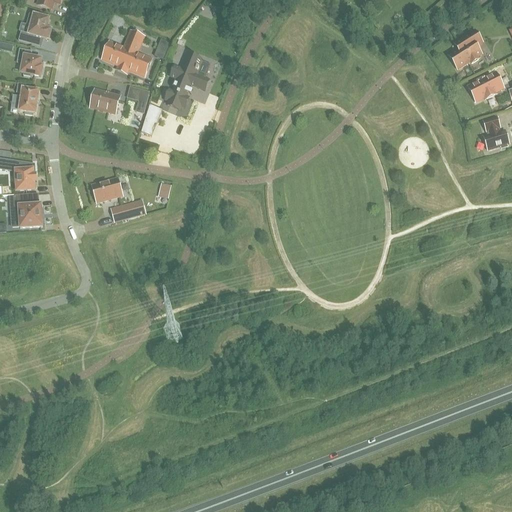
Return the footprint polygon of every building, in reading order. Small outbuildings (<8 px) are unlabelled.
[(39,0),(37,6),(52,11),(53,6),(52,6),(53,3),(60,5),(61,0),(39,0)] [(47,30),(48,26),(49,20),(30,14),(27,26),(31,27),(29,35),(21,33),(19,42),(32,45),(34,37),(49,41),(52,31),(47,30)] [(454,45),(458,51),(449,57),(458,70),(470,62),(472,65),(479,60),(477,58),(481,55),(476,47),(482,43),(475,32),(454,45)] [(127,75),(128,71),(145,78),(152,61),(137,55),(144,38),(131,33),(124,49),(110,43),(102,61),(119,68),(117,72),(118,72),(127,75)] [(170,44),(161,41),(154,57),(163,61),(170,44)] [(20,50),(19,56),(24,57),(21,74),(24,75),(23,77),(30,78),(31,76),(41,78),(43,67),(40,67),(42,60),(31,58),(32,52),(20,50)] [(195,76),(201,62),(187,57),(181,71),(176,68),(171,79),(177,82),(172,93),(170,92),(166,103),(168,104),(167,106),(180,112),(182,109),(183,110),(188,99),(186,98),(191,87),(204,93),(208,82),(195,76)] [(484,99),(485,101),(496,96),(495,94),(504,89),(496,74),(487,78),(487,76),(475,82),(476,84),(468,88),(476,104),(484,99)] [(37,106),(38,102),(38,101),(39,93),(40,92),(39,92),(25,90),(26,87),(26,86),(18,85),(18,86),(17,93),(16,94),(17,94),(22,95),(19,112),(19,113),(20,113),(25,114),(25,116),(33,117),(34,115),(35,115),(36,115),(36,114),(37,106)] [(120,98),(95,91),(90,109),(116,115),(120,98)] [(142,91),(139,102),(147,104),(150,93),(142,91)] [(162,114),(149,109),(145,120),(157,125),(162,114)] [(487,133),(488,137),(484,138),(488,152),(500,148),(501,150),(508,148),(507,146),(509,145),(505,132),(499,134),(498,130),(500,129),(497,118),(483,122),(486,133),(487,133)] [(36,176),(34,176),(33,165),(4,161),(2,171),(16,173),(17,192),(35,191),(34,183),(37,183),(36,176)] [(122,198),(117,180),(93,186),(98,204),(122,198)] [(28,197),(28,196),(16,197),(16,199),(17,208),(18,208),(19,208),(20,216),(12,216),(12,228),(20,228),(20,229),(43,228),(41,206),(40,206),(39,206),(29,207),(28,197)] [(146,216),(142,203),(142,202),(121,208),(111,211),(115,224),(125,221),(146,216)]
